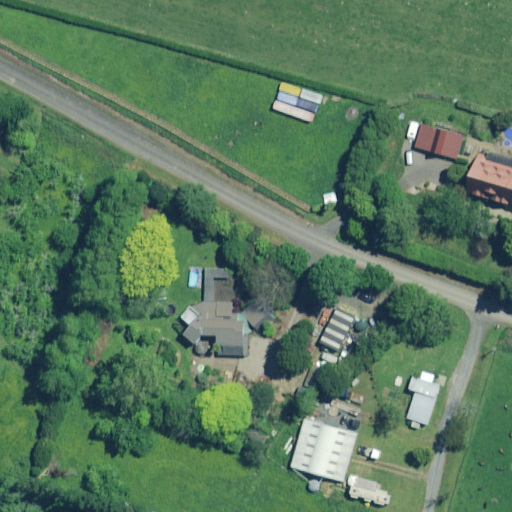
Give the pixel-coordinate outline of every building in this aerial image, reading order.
[(303,89),(300,98),(321,105),(324,96),(303,89)] [(464,136),(423,125),(416,148),(457,159),(464,136)] [(511,160),(490,153),(488,158),(478,155),(467,191),(511,205),(511,160)] [(253,326),(255,328),(270,314),(257,300),(242,314),(232,313),(232,303),(214,302),(214,279),(229,279),(230,269),(205,268),(203,303),(194,307),(191,305),(175,326),(186,334),(184,335),(196,345),(203,336),(219,337),(218,356),(249,357),(250,328),(253,326)] [(443,378),(424,372),(422,380),(413,377),(409,390),(417,392),(408,419),(428,425),(443,378)] [(357,435),(305,420),(292,467),(344,482),(357,435)] [(378,488),(358,483),(356,490),(352,489),(350,498),(354,499),(353,502),(365,505),(365,502),(371,504),(371,506),(377,508),(379,496),(376,496),(378,488)]
